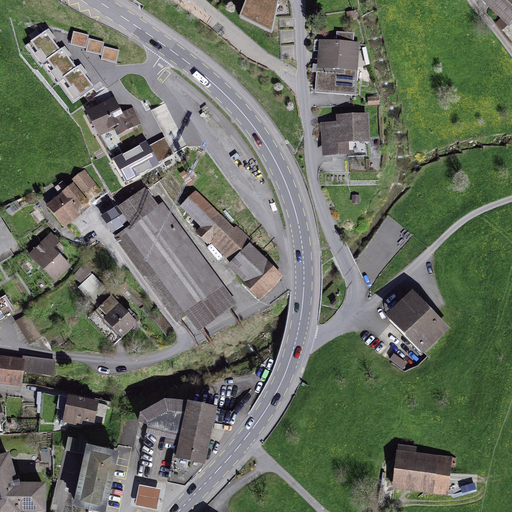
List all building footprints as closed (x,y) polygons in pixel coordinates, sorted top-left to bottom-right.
[(278,0),(246,0),(240,17),(271,33),(278,0)] [(511,0),(480,0),(509,28),(511,25),(511,0)] [(336,41),(314,41),(314,52),(318,51),(318,65),(313,65),(313,73),(317,73),(315,93),(356,96),(360,43),(354,43),(354,33),(336,32),(336,41)] [(89,46),(67,62),(88,91),(111,74),(89,46)] [(115,98),(86,112),(98,138),(115,130),(118,137),(136,126),(128,110),(122,113),(115,98)] [(378,98),(366,99),(367,107),(378,106),(378,98)] [(336,122),(320,123),(323,157),(348,156),(349,157),(367,157),(367,145),(371,145),(369,114),(336,115),(336,122)] [(187,132),(162,121),(152,143),(177,154),(187,132)] [(85,170),(71,180),(91,203),(103,193),(85,170)] [(73,184),(45,206),(65,229),(91,205),(73,184)] [(145,188),(117,208),(130,226),(114,239),(177,325),(187,318),(198,333),(237,305),(163,204),(159,207),(145,188)] [(234,229),(195,192),(180,208),(201,228),(195,234),(208,246),(210,244),(230,263),(226,267),(261,301),(284,278),(252,246),(255,243),(237,226),(234,229)] [(119,213),(104,224),(113,237),(129,226),(119,213)] [(0,217),(0,263),(14,256),(10,251),(18,245),(0,217)] [(60,245),(50,235),(28,258),(56,285),(72,269),(54,251),(60,245)] [(95,269),(87,262),(73,277),(81,285),(95,269)] [(138,325),(92,277),(78,290),(98,311),(88,321),(114,347),(121,340),(122,341),(138,325)] [(141,310),(150,319),(157,312),(149,302),(124,280),(116,287),(141,310)] [(413,292),(386,317),(424,356),(450,329),(413,292)] [(0,321),(15,311),(6,296),(0,299),(0,321)] [(28,315),(15,322),(29,345),(41,338),(28,315)] [(162,315),(154,321),(167,339),(175,333),(162,315)] [(58,326),(43,334),(52,350),(67,341),(58,326)] [(22,359),(0,356),(0,384),(22,387),(24,374),(54,378),(56,361),(22,357),(22,359)] [(99,403),(68,397),(62,424),(82,428),(83,422),(94,424),(99,403)] [(140,414),(138,424),(148,426),(146,434),(179,441),(178,448),(175,447),(167,483),(185,487),(205,466),(217,409),(188,402),(165,400),(140,414)] [(398,451),(397,451),(392,490),(447,496),(453,457),(416,453),(417,448),(398,445),(398,451)] [(106,511),(119,454),(87,447),(73,510),(86,511),(106,511)] [(9,455),(0,457),(0,511),(46,511),(46,485),(19,485),(9,455)] [(160,490),(140,486),(135,507),(156,511),(160,490)]
